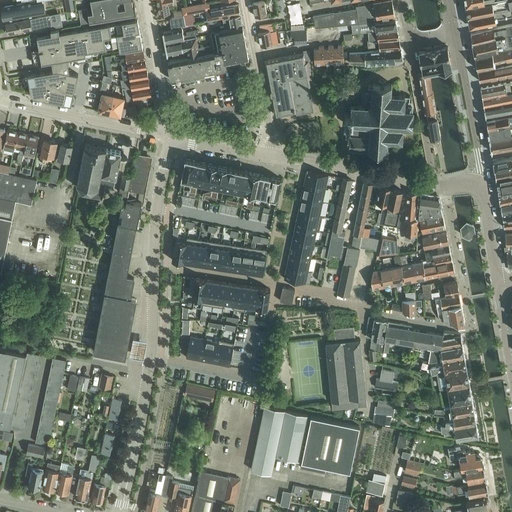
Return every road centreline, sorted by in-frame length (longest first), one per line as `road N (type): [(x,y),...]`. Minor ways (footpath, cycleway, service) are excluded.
road 1 (tertiary): [(151,355),(154,214),(175,141)]
road 2 (residential): [(0,100),(175,141)]
road 3 (tertiary): [(430,187),(274,154)]
road 4 (tertiary): [(120,511),(151,355)]
road 5 (residential): [(478,186),(454,34)]
road 6 (residential): [(430,187),(409,42)]
road 7 (residential): [(175,141),(145,0)]
road 8 (residential): [(470,327),(442,188)]
